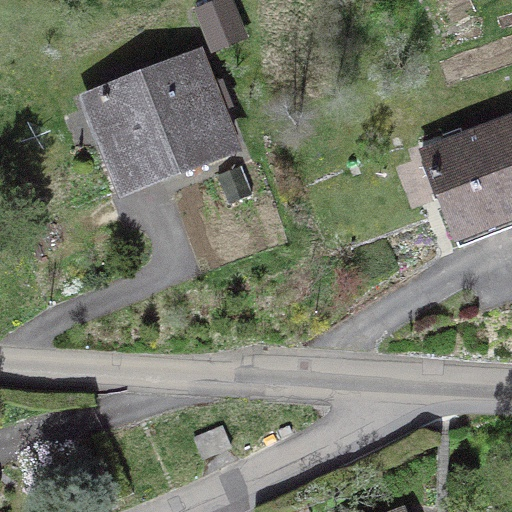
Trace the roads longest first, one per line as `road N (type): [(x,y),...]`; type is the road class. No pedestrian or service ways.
road 1 (residential): [(455,394),(0,375)]
road 2 (residential): [(455,394),(210,511)]
